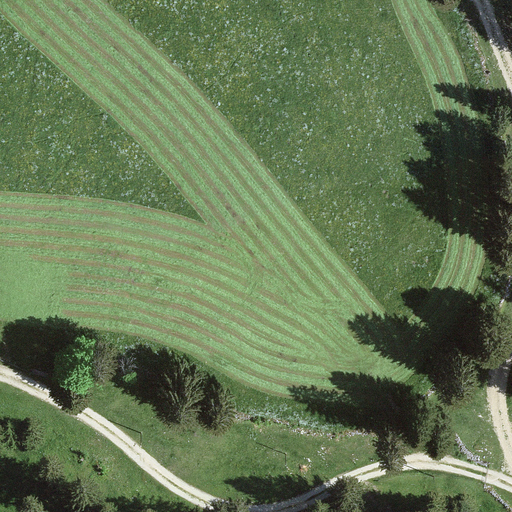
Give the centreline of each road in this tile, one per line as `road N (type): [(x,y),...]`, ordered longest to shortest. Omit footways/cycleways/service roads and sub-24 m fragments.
road 1 (track): [(0,379),(106,447),(247,511)]
road 2 (track): [(273,511),(435,470),(511,504)]
